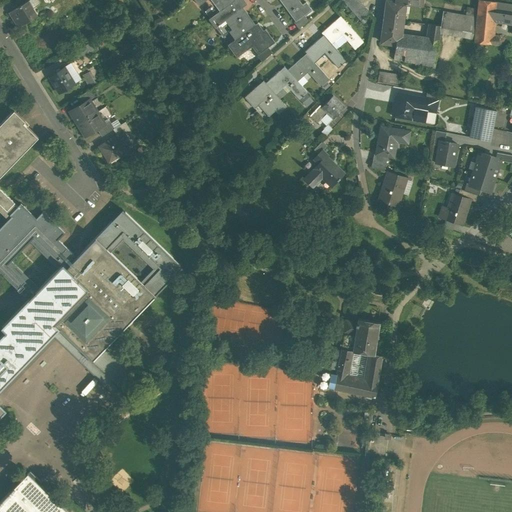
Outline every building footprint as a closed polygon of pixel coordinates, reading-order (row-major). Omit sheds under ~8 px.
[(194,0),(198,5),(205,0),(211,0),(219,11),(228,5),(234,0),(194,0)] [(234,0),(228,5),(235,13),(243,7),(247,4),(243,0),(234,0)] [(279,0),(295,21),(303,15),(311,9),(305,2),(301,5),(298,0),(279,0)] [(358,0),(357,0),(349,8),(352,12),(362,3),(358,0)] [(494,2),(481,0),(478,0),(477,9),(493,12),(494,2)] [(395,2),(386,1),(384,20),(401,22),(403,4),(404,4),(395,2)] [(20,5),(9,12),(18,28),(35,17),(26,2),(20,5)] [(510,5),(494,2),(493,12),(509,14),(510,5)] [(362,3),(352,12),(356,16),(365,8),(362,3)] [(208,15),(217,10),(214,5),(205,10),(208,15)] [(219,11),(208,19),(222,37),(229,32),(235,39),(255,24),(243,7),(235,13),(228,5),(219,11)] [(365,8),(356,16),(360,20),(369,12),(365,8)] [(477,9),(466,8),(465,15),(476,17),(477,9)] [(493,12),(477,9),(476,17),(475,32),(491,34),(493,20),(493,12)] [(465,15),(442,12),(440,25),(438,34),(474,40),(475,32),(476,17),(465,15)] [(511,14),(509,14),(493,12),(493,20),(511,23),(511,14)] [(303,15),(295,21),(293,22),(298,29),(307,21),(303,15)] [(340,17),(322,33),(323,35),(331,44),(342,34),(355,49),(363,42),(340,17)] [(401,22),(384,20),(381,42),(395,44),(397,36),(399,36),(401,22)] [(235,39),(227,45),(235,55),(253,42),(260,52),(261,53),(268,47),(274,42),(265,29),(263,31),(257,23),(255,24),(235,39)] [(440,25),(429,24),(427,32),(438,34),(440,25)] [(491,34),(475,32),(474,40),(474,42),(496,44),(497,35),(491,34)] [(323,35),(304,51),(306,53),(314,62),(324,53),(337,68),(346,60),(331,44),(323,35)] [(399,36),(397,36),(395,44),(394,54),(404,55),(408,55),(410,38),(399,36)] [(420,39),(410,38),(408,55),(417,57),(420,39)] [(438,42),(420,39),(417,57),(436,59),(438,42)] [(87,45),(71,53),(75,60),(91,51),(87,45)] [(268,47),(261,53),(260,52),(257,55),(261,62),(272,52),(268,47)] [(306,53),(287,70),(297,81),(307,72),(320,87),(329,79),(314,62),(306,53)] [(408,55),(404,55),(404,61),(417,63),(416,65),(434,67),(436,59),(417,57),(408,55)] [(284,66),(265,83),(275,94),(285,85),(298,99),(307,92),(297,81),(287,70),(284,66)] [(64,67),(50,76),(54,83),(53,84),(58,94),(74,84),(64,67)] [(402,75),(378,71),(376,82),(400,86),(402,75)] [(87,73),(82,76),(86,83),(91,80),(87,73)] [(263,81),(244,98),(254,108),(264,99),(277,114),(286,107),(275,94),(265,83),(263,81)] [(92,88),(77,98),(81,105),(89,100),(96,96),(92,88)] [(438,95),(427,92),(425,98),(437,100),(438,95)] [(425,98),(397,93),(392,116),(412,119),(414,108),(426,110),(435,112),(437,100),(425,98)] [(322,107),(321,108),(327,113),(331,117),(330,119),(332,120),(344,107),(332,96),(322,107)] [(81,105),(70,111),(78,124),(97,112),(89,100),(81,105)] [(322,107),(317,102),(307,113),(312,118),(321,108),(322,107)] [(25,105),(17,114),(21,118),(29,109),(25,105)] [(495,111),(474,107),(469,136),(490,141),(495,111)] [(321,108),(312,118),(317,123),(327,113),(321,108)] [(426,110),(414,108),(412,119),(423,122),(426,110)] [(0,212),(9,221),(12,217),(10,216),(18,208),(0,191),(0,177),(38,138),(24,124),(25,122),(21,118),(17,114),(14,111),(0,125),(0,212)] [(97,112),(78,124),(85,136),(97,129),(104,125),(104,124),(97,112)] [(327,113),(317,123),(323,129),(332,120),(330,119),(331,117),(327,113)] [(109,121),(104,124),(104,125),(97,129),(101,137),(113,129),(114,129),(109,121)] [(114,129),(113,129),(117,136),(123,132),(124,134),(130,130),(125,122),(114,129)] [(328,126),(322,133),(325,136),(331,129),(328,126)] [(409,131),(380,126),(378,139),(375,153),(375,154),(386,156),(391,157),(394,141),(407,143),(409,131)] [(446,132),(435,130),(433,144),(439,145),(440,140),(444,141),(446,132)] [(117,136),(99,147),(109,162),(133,148),(124,134),(123,132),(117,136)] [(444,141),(440,140),(439,145),(436,162),(453,165),(457,144),(444,141)] [(322,141),(313,150),(318,154),(319,155),(322,151),(327,146),(322,141)] [(322,151),(319,155),(318,154),(317,155),(314,159),(319,164),(326,156),(327,157),(327,156),(322,151)] [(386,156),(375,154),(375,153),(373,153),(372,161),(385,165),(386,156)] [(482,156),(478,155),(473,172),(483,175),(490,155),(483,153),(482,156)] [(511,155),(497,153),(496,157),(495,160),(499,162),(500,160),(511,162),(511,155)] [(490,155),(483,175),(494,179),(499,162),(495,160),(496,157),(490,155)] [(327,157),(326,156),(319,164),(304,179),(312,188),(322,178),(332,187),(338,181),(339,182),(341,180),(340,179),(345,174),(327,157)] [(385,165),(372,161),(370,168),(383,172),(385,165)] [(406,178),(387,172),(378,200),(397,206),(406,178)] [(483,175),(473,172),(469,184),(469,185),(481,189),(490,191),(494,179),(483,175)] [(259,186),(253,181),(248,187),(254,192),(259,186)] [(481,189),(469,185),(469,184),(466,183),(464,190),(479,195),(481,189)] [(478,195),(460,189),(457,196),(468,199),(476,201),(478,195)] [(457,196),(452,194),(445,218),(447,219),(456,222),(461,223),(468,199),(457,196)] [(30,241),(59,269),(36,293),(29,300),(18,312),(2,328),(7,332),(0,339),(0,417),(6,411),(0,405),(0,390),(53,336),(79,361),(118,397),(137,377),(106,348),(129,324),(182,268),(123,211),(72,264),(68,269),(64,265),(74,255),(67,248),(58,240),(65,233),(43,212),(36,219),(21,204),(18,208),(10,216),(12,217),(9,221),(0,229),(0,272),(25,296),(32,289),(7,264),(30,241)] [(453,231),(456,222),(447,219),(443,227),(453,231)] [(32,289),(25,296),(26,298),(29,300),(36,293),(32,289)] [(358,324),(346,322),(344,333),(341,350),(342,350),(351,351),(353,352),(353,353),(371,356),(374,357),(374,356),(379,323),(359,320),(358,324)] [(342,350),(336,376),(345,378),(351,351),(342,350)] [(381,364),(370,362),(369,369),(380,371),(381,364)] [(380,371),(369,369),(366,383),(366,386),(370,387),(377,388),(380,371)] [(345,378),(336,376),(333,390),(368,397),(370,387),(366,386),(366,383),(347,379),(345,378)] [(377,388),(370,387),(368,397),(375,399),(377,388)] [(29,473),(0,503),(0,511),(67,511),(39,485),(42,482),(31,472),(29,473)] [(377,499),(383,500),(385,489),(378,488),(377,499)]
